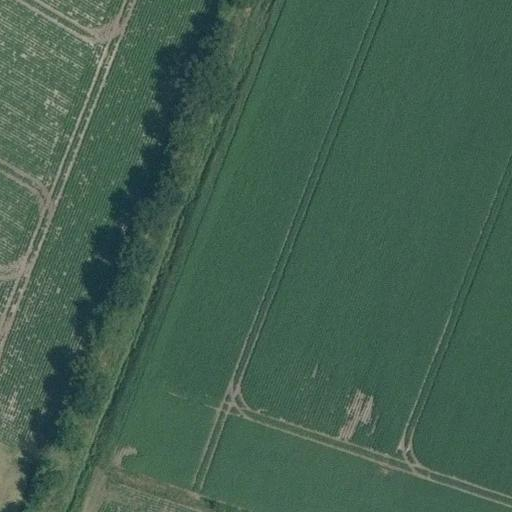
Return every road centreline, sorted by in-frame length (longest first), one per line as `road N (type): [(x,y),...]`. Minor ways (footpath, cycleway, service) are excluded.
road 1 (track): [(259,0),(60,511)]
road 2 (track): [(137,456),(306,511)]
